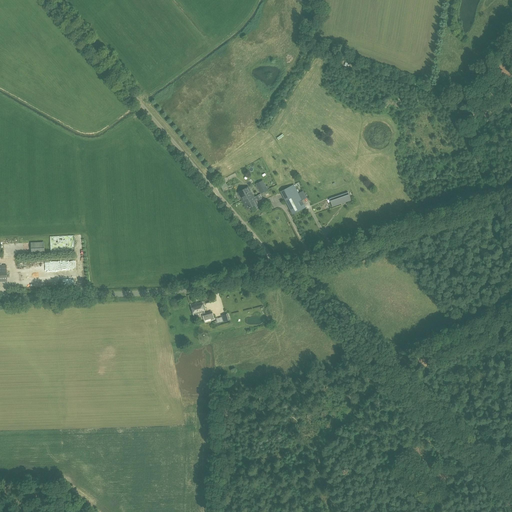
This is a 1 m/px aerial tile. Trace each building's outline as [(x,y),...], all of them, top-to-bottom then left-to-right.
[(261,165),(276,194),(281,192),(292,214),(306,207),(294,184),(279,156),(261,165)] [(249,172),(260,194),(268,190),(256,168),(249,172)] [(254,197),(252,193),(248,186),(238,192),(240,198),(241,197),(247,209),(257,203),(255,200),(254,197)] [(332,198),(333,201),(330,202),(332,207),(351,201),(348,193),(332,198)] [(34,273),(57,272),(57,264),(50,264),(34,264),(34,273)] [(201,314),(202,313),(205,322),(214,319),(212,311),(205,313),(202,301),(191,305),(194,316),(198,314),(200,313),(201,314)] [(216,318),(217,323),(230,320),(228,313),(222,315),(221,314),(218,314),(219,317),(216,318)]
